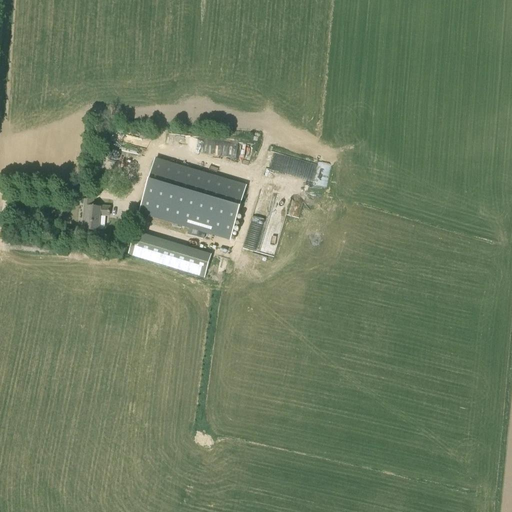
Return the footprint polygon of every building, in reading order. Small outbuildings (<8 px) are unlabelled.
[(276,170),(312,179),(316,163),(280,154),(276,170)] [(231,239),(246,187),(155,160),(140,212),(190,227),(188,236),(203,240),(206,232),(231,239)] [(318,161),(316,173),(329,174),(331,163),(318,161)] [(316,173),(313,184),(326,187),(328,176),(316,173)] [(85,231),(98,232),(99,216),(109,216),(110,208),(95,207),(95,208),(93,208),(94,201),(85,201),(83,218),(86,218),(85,231)] [(211,255),(135,232),(128,255),(204,279),(211,255)]
